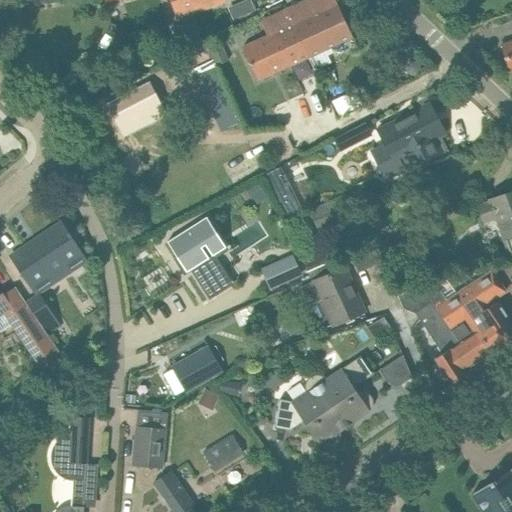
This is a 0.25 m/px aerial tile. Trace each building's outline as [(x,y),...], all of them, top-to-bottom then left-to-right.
[(168,0),(174,17),(223,1),(223,0),(168,0)] [(246,13),(254,10),(250,0),(242,0),(241,1),(246,13)] [(271,34),(259,40),(242,47),(257,80),(308,57),(324,49),(334,45),(352,36),(335,0),(304,0),(284,9),(263,19),(271,34)] [(511,41),(502,44),(511,71),(511,70),(511,41)] [(228,59),(221,45),(210,50),(216,64),(228,59)] [(169,71),(184,107),(208,97),(222,130),(240,123),(211,53),(169,71)] [(120,139),(164,117),(148,84),(104,106),(120,139)] [(361,107),(356,92),(334,99),(339,114),(361,107)] [(376,155),(375,156),(385,177),(386,176),(398,171),(404,167),(405,168),(421,160),(422,162),(447,150),(440,136),(445,133),(439,121),(435,122),(431,116),(435,114),(429,102),(414,110),(376,128),(387,150),(376,155)] [(346,147),(347,148),(373,135),(366,121),(335,138),(340,150),(346,147)] [(235,183),(261,171),(255,158),(228,170),(235,183)] [(285,171),(273,176),(282,198),(294,193),(285,171)] [(258,184),(248,191),(257,204),(267,198),(258,184)] [(492,201),(478,206),(484,221),(497,216),(511,253),(511,252),(511,191),(491,199),(492,201)] [(319,230),(354,214),(345,195),(310,211),(319,230)] [(261,259),(285,250),(268,204),(244,212),(261,259)] [(206,217),(167,242),(176,256),(173,258),(174,259),(175,258),(184,273),(191,269),(210,298),(216,294),(216,295),(227,288),(223,281),(228,278),(213,254),(225,246),(213,226),(214,225),(213,224),(212,225),(210,223),(206,217)] [(71,235),(69,231),(68,232),(62,223),(11,257),(30,285),(81,252),(70,236),(71,235)] [(375,249),(364,254),(370,268),(381,263),(375,249)] [(311,278),(336,267),(330,253),(304,265),(311,278)] [(270,288),(300,276),(291,255),(261,266),(270,288)] [(450,261),(431,266),(436,282),(455,277),(450,261)] [(314,281),(301,286),(308,305),(322,299),(333,325),(363,311),(359,302),(345,267),(314,280),(314,281)] [(434,282),(423,286),(449,327),(465,317),(489,352),(502,343),(505,347),(506,346),(509,347),(511,345),(511,331),(508,326),(507,324),(511,321),(496,297),(505,291),(497,279),(491,270),(466,287),(447,300),(434,282)] [(0,332),(12,325),(38,367),(59,353),(45,332),(26,302),(15,286),(4,294),(2,291),(0,292),(0,332)] [(423,286),(398,295),(403,308),(415,313),(434,340),(447,332),(455,345),(442,353),(435,358),(452,383),(453,382),(457,382),(462,379),(463,376),(464,375),(461,371),(489,352),(465,317),(449,327),(423,286)] [(59,325),(50,311),(39,294),(26,302),(45,332),(46,332),(47,333),(59,325)] [(371,324),(378,335),(390,327),(383,316),(371,324)] [(208,345),(170,366),(186,393),(223,372),(208,345)] [(313,375),(311,376),(310,377),(344,428),(369,411),(370,410),(371,408),(372,407),(372,404),(373,402),(373,401),(372,400),(372,398),(371,397),(370,396),(369,394),(368,394),(367,393),(365,392),(363,391),(362,391),(360,391),(358,392),(356,392),(355,393),(352,388),(373,374),(360,355),(324,379),(322,377),(317,375),(315,375),(313,375)] [(402,355),(379,370),(386,381),(387,382),(388,384),(390,385),(393,386),(395,386),(397,386),(399,385),(401,384),(412,377),(402,355)] [(277,407),(274,427),(289,430),(304,420),(320,443),(321,445),(323,446),(325,447),(328,448),(330,448),(332,448),(333,448),(335,447),(336,446),(337,445),(339,443),(340,442),(340,440),(340,439),(341,437),(340,436),(340,434),(340,433),(339,431),(344,428),(310,377),(308,378),(306,380),(305,381),(305,383),(304,384),(304,386),(304,388),(304,389),(305,391),(305,392),(291,402),(279,399),(277,407)] [(126,395),(125,402),(135,403),(136,396),(126,395)] [(168,413),(137,410),(136,426),(132,465),(162,468),(166,429),(168,413)] [(52,448),(51,455),(51,461),(53,466),(56,471),(61,476),(67,479),(73,480),(86,481),(87,463),(89,431),(89,417),(69,416),(69,430),(68,434),(64,435),(59,438),(55,443),(52,448)] [(215,469),(242,453),(232,436),(204,452),(215,469)] [(174,511),(172,511),(192,511),(191,510),(195,507),(171,471),(154,482),(174,511)] [(511,511),(511,476),(494,489),(492,485),(495,483),(493,480),(473,493),(485,511),(511,511)] [(86,481),(73,480),(72,505),(84,506),(86,481)]
